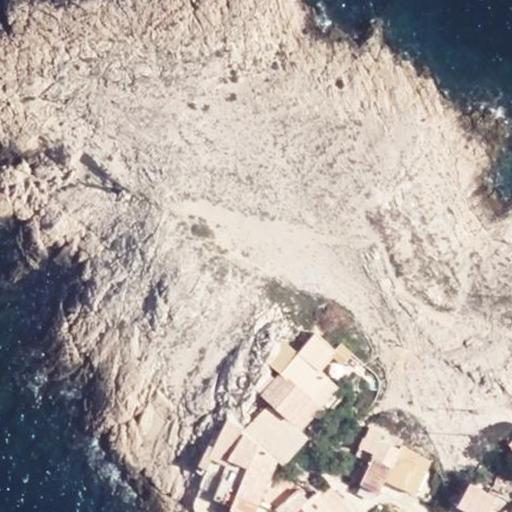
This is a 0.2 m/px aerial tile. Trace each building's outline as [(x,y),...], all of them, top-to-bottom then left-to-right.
[(327,325),(318,336),(336,352),(346,342),(327,325)] [(318,336),(310,346),(328,362),(333,356),(336,352),(318,336)] [(286,341),(268,359),(284,375),(302,356),(286,341)] [(310,346),(302,356),(319,371),(328,362),(310,346)] [(336,352),(333,356),(340,362),(344,358),(336,352)] [(302,356),(284,375),(310,397),(327,378),(319,371),(302,356)] [(252,377),(268,393),(284,375),(268,359),(252,377)] [(319,371),(327,378),(336,387),(345,378),(328,362),(319,371)] [(310,397),(284,375),(268,393),(293,416),(295,414),(310,397)] [(327,378),(310,397),(320,406),(336,387),(327,378)] [(320,406),(310,397),(295,414),(305,423),(320,406)] [(278,457),(284,463),(306,436),(277,410),(253,438),(259,442),(278,457)] [(384,431),(372,425),(365,440),(377,446),(379,441),(384,431)] [(259,442),(253,438),(240,426),(221,459),(246,473),(259,442)] [(377,446),(365,440),(359,453),(371,459),(377,446)] [(398,452),(379,441),(377,446),(397,455),(398,452)] [(268,481),(278,457),(259,442),(246,473),(268,481)] [(400,444),(398,452),(397,455),(425,469),(430,458),(400,444)] [(377,446),(371,459),(366,471),(384,480),(386,480),(397,455),(377,446)] [(414,493),(425,469),(397,455),(386,480),(414,493)] [(241,485),(246,473),(221,459),(218,473),(222,476),(225,477),(241,485)] [(380,491),(384,480),(366,471),(362,482),(380,491)] [(260,500),(268,481),(246,473),(241,485),(238,491),(260,500)] [(232,505),(238,491),(241,485),(225,477),(216,497),(232,505)] [(324,482),(316,491),(323,499),(333,490),(324,482)] [(471,484),(468,489),(496,502),(499,497),(471,484)] [(491,511),(496,502),(468,489),(461,505),(473,511),(474,511),(491,511)] [(333,490),(323,499),(333,511),(334,511),(348,511),(350,510),(333,490)] [(254,511),(260,500),(238,491),(232,505),(229,511),(254,511)] [(323,499),(316,491),(308,498),(299,506),(304,511),(331,511),(333,511),(323,499)] [(277,511),(292,511),(299,506),(308,498),(302,492),(277,511)]
